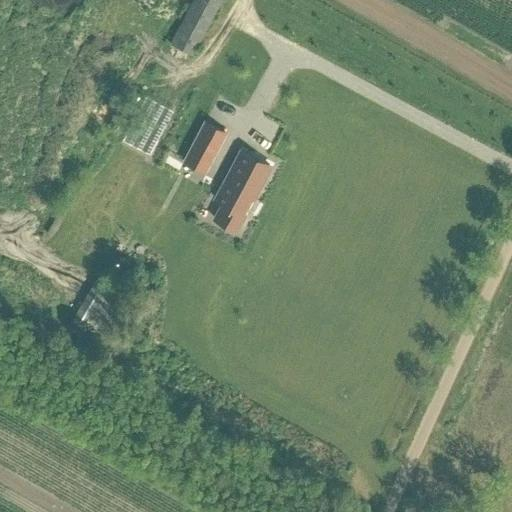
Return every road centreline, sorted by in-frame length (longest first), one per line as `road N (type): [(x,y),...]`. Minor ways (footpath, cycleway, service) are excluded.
road 1 (unclassified): [(385,511),(511,237)]
road 2 (track): [(350,0),(511,94)]
